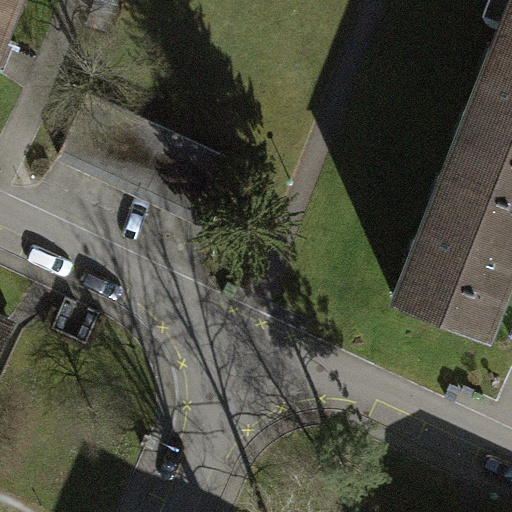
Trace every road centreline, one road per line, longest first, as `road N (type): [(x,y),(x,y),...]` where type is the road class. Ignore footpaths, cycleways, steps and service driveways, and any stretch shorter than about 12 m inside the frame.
road 1 (residential): [(245,332),(511,456)]
road 2 (residential): [(0,219),(245,332)]
road 3 (residential): [(176,511),(245,332)]
